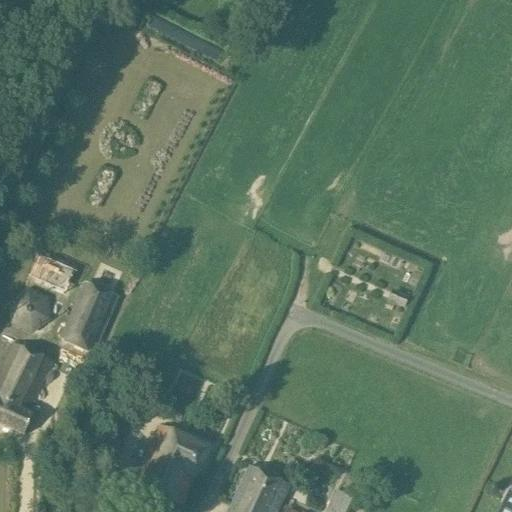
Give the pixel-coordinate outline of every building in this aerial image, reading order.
[(41,251),(28,280),(63,295),(76,266),(41,251)] [(117,298),(85,284),(60,340),(92,355),(117,298)] [(387,302),(404,309),(408,299),(392,292),(387,302)] [(45,332),(44,295),(12,296),(13,332),(45,332)] [(0,426),(23,437),(34,416),(29,413),(52,364),(12,345),(0,369),(0,426)] [(132,487),(182,509),(194,482),(195,482),(209,450),(159,428),(132,487)] [(227,511),(277,511),(289,487),(249,468),(227,511)] [(511,511),(511,487),(499,511),(511,511)] [(326,511),(348,511),(355,500),(337,491),(326,511)]
